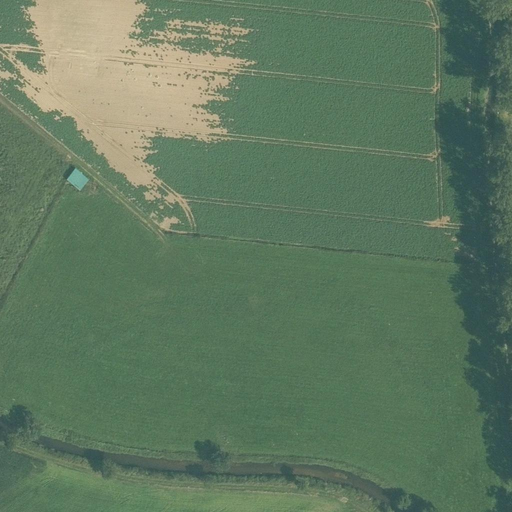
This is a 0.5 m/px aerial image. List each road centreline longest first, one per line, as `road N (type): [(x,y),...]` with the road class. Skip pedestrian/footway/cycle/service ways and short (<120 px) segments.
road 1 (track): [(476,0),(485,24),(490,251),(511,469)]
road 2 (track): [(0,440),(98,474),(312,490),(371,511)]
road 3 (track): [(163,239),(0,100)]
